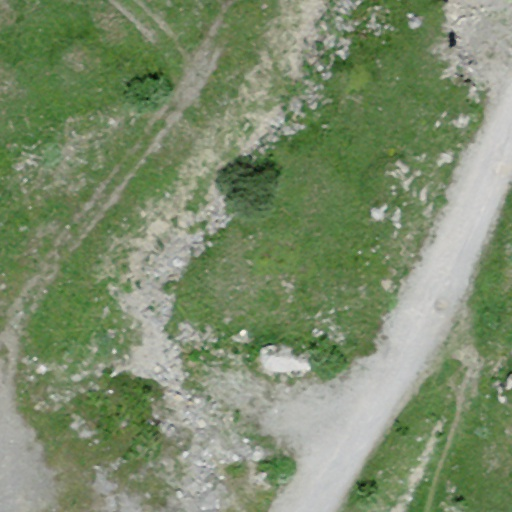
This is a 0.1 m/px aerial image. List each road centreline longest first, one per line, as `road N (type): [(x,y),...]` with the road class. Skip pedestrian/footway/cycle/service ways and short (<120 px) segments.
road 1 (track): [(0,356),(184,99),(181,46),(134,0)]
road 2 (track): [(306,511),(396,366),(511,131)]
